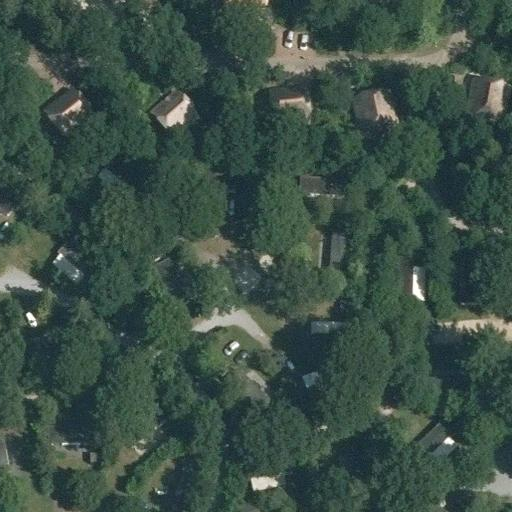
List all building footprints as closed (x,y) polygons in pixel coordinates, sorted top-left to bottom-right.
[(225,0),(223,12),(261,21),(266,0),(225,0)] [(362,0),(374,14),(390,0),(362,0)] [(473,85),(466,119),(501,127),(508,92),(473,85)] [(308,128),(304,93),(269,97),(273,132),(308,128)] [(44,117),(66,145),(94,123),(72,95),(44,117)] [(198,120),(175,95),(150,118),(172,143),(198,120)] [(396,131),(388,96),(353,104),(361,139),(396,131)] [(129,193),(97,166),(79,188),(112,216),(129,193)] [(350,179),(327,180),(329,205),(354,204),(350,179)] [(235,191),(185,191),(187,219),(235,221),(235,191)] [(18,209),(0,199),(0,226),(8,231),(18,209)] [(336,242),(294,242),(292,267),(334,270),(336,242)] [(75,246),(53,270),(81,295),(102,272),(75,246)] [(169,269),(143,284),(166,320),(192,304),(169,269)] [(399,275),(403,316),(429,315),(425,274),(399,275)] [(464,274),(467,308),(491,307),(487,274),(464,274)] [(343,322),(300,324),(304,346),(347,345),(343,322)] [(33,326),(8,330),(8,366),(40,364),(33,326)] [(445,348),(406,352),(408,381),(448,378),(445,348)] [(245,361),(223,390),(259,418),(278,391),(245,361)] [(511,369),(493,372),(497,399),(511,399),(511,369)] [(351,370),(307,371),(305,395),(353,394),(351,370)] [(153,411),(120,435),(130,449),(163,425),(153,411)] [(511,426),(487,426),(487,449),(511,452),(511,426)] [(90,428),(48,429),(48,446),(92,445),(90,428)] [(436,429),(409,458),(426,475),(458,454),(436,429)] [(0,437),(0,480),(10,480),(4,437),(0,437)] [(352,451),(354,488),(382,485),(377,447),(352,451)] [(292,456),(246,465),(252,493),(286,486),(283,474),(296,472),(292,456)] [(189,511),(200,469),(184,465),(171,511),(189,511)] [(443,511),(472,488),(452,477),(426,491),(441,511),(443,511)] [(362,511),(393,511),(391,499),(362,511)]
